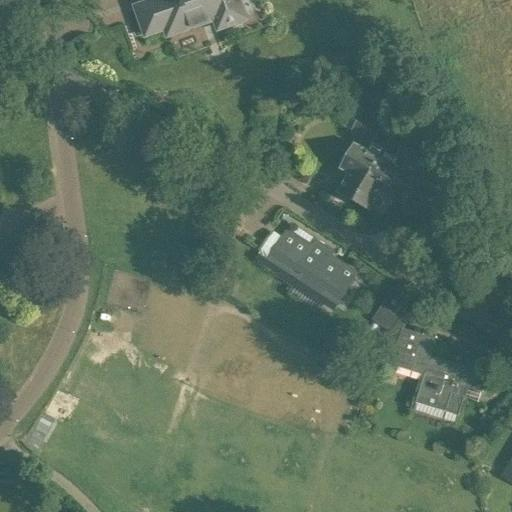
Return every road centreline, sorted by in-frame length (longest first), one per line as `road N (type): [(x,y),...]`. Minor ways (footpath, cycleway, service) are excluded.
road 1 (residential): [(511,340),(195,145),(54,69)]
road 2 (residential): [(0,427),(50,362),(75,303),(77,239),(54,69)]
